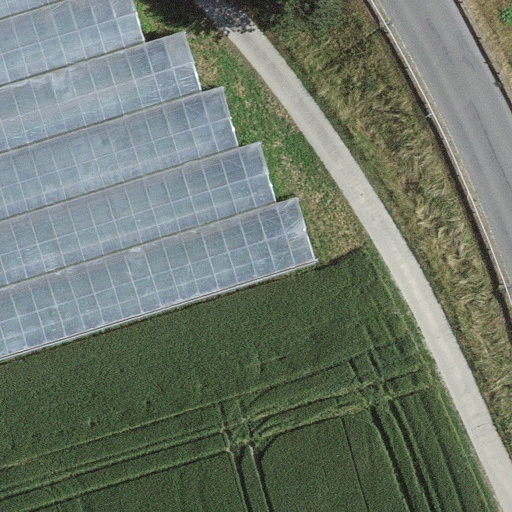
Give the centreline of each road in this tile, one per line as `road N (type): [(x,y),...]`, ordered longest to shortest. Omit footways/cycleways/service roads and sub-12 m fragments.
road 1 (track): [(511,497),(455,368),(365,200),(279,76),(212,0)]
road 2 (tertiary): [(511,192),(417,0)]
